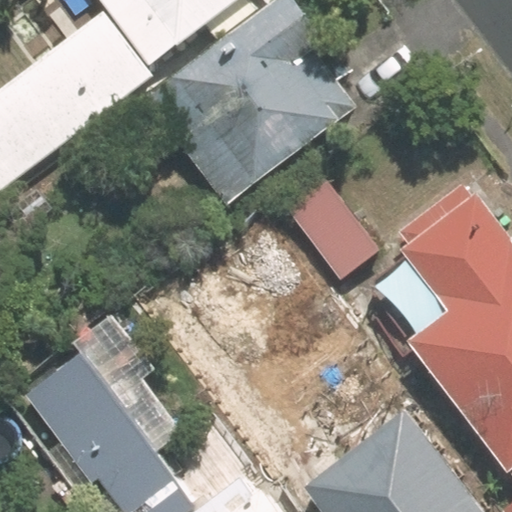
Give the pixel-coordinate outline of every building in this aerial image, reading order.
[(223,35),(271,0),(110,0),(116,7),(0,90),(0,192),(170,70),(160,56),(211,19),(223,35)] [(281,0),(226,40),(155,91),(234,201),(351,117),(309,58),(340,36),(313,0),(281,0)] [(388,245),(336,178),(297,209),(349,275),(388,245)] [(511,203),(500,187),(420,245),(463,304),(419,336),(511,464),(511,501),(511,203)] [(36,387),(127,511),(303,511),(281,481),(270,489),(256,470),(235,485),(209,449),(187,465),(172,444),(196,427),(159,377),(172,367),(126,304),(87,333),(96,344),(36,387)] [(505,511),(405,378),(300,456),(341,511),(505,511)]
